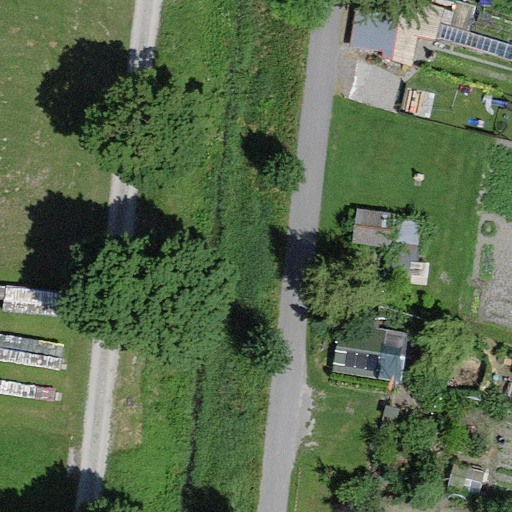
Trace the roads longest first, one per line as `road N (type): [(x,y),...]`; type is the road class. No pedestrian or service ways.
road 1 (track): [(96,511),(159,0)]
road 2 (track): [(340,0),(279,511)]
